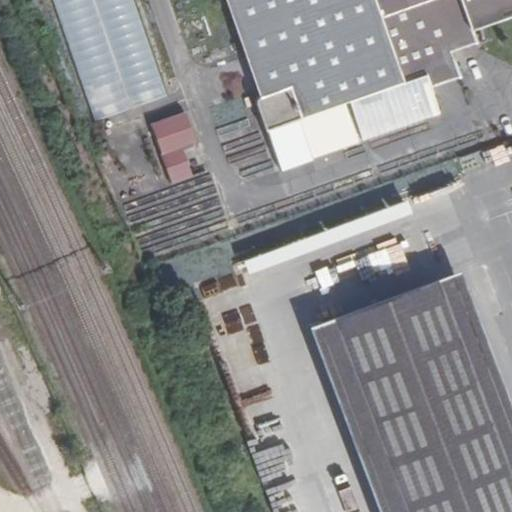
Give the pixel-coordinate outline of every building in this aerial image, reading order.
[(133,0),(52,0),(94,120),(167,94),(133,0)] [(254,101),(264,130),(266,130),(280,170),(311,159),(298,119),(347,102),(362,141),(439,114),(431,85),(457,75),(458,78),(461,76),(452,50),(474,41),(475,44),(478,43),(473,27),(511,12),(511,0),(225,0),(259,95),(254,101)] [(151,124),(172,183),(204,172),(183,113),(151,124)] [(473,175),(496,226),(511,218),(511,147),(464,168),(468,177),(473,175)] [(511,511),(511,484),(442,298),(339,337),(405,511),(511,511)] [(259,466),(276,461),(269,439),(252,445),(259,466)] [(273,506),(276,511),(290,511),(301,506),(294,494),(273,506)]
